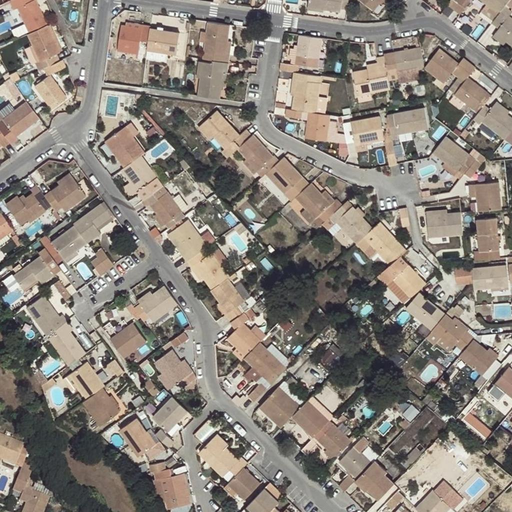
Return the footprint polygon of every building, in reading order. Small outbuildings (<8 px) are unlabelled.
[(10,0),(14,9),(19,7),(30,33),(48,25),(36,0),(10,0)] [(342,8),(349,9),(349,0),(308,0),(308,7),(326,9),(341,12),(342,8)] [(359,0),(375,12),(381,4),(383,0),(359,0)] [(451,0),(448,4),(455,10),(462,0),(451,0)] [(469,0),(462,0),(455,10),(461,14),(471,1),(469,0)] [(481,0),(487,4),(499,14),(506,6),(510,0),(481,0)] [(397,12),(402,15),(408,6),(403,3),(397,12)] [(499,14),(487,4),(484,8),(496,18),(499,14)] [(496,18),(492,23),(499,28),(496,32),(507,41),(511,44),(511,18),(509,16),(511,13),(511,10),(506,6),(499,14),(496,18)] [(11,17),(0,22),(0,32),(0,33),(15,26),(11,17)] [(231,24),(209,21),(203,59),(213,60),(229,63),(230,55),(226,54),(228,41),(231,24)] [(63,51),(51,24),(48,25),(60,52),(63,51)] [(50,65),(60,61),(56,54),(60,52),(48,25),(30,33),(27,34),(32,45),(39,61),(36,62),(39,70),(44,67),(50,65)] [(151,29),(151,26),(144,25),(143,29),(126,26),(121,25),(118,50),(139,53),(141,41),(149,42),(151,29)] [(149,42),(147,58),(166,60),(167,53),(177,54),(180,33),(151,29),(149,42)] [(504,45),(507,41),(496,32),(492,36),(504,45)] [(317,68),(322,38),(300,35),(296,65),(317,68)] [(39,61),(32,45),(29,47),(36,62),(39,61)] [(419,69),(425,68),(421,47),(384,54),(385,57),(389,80),(399,78),(398,73),(409,71),(419,69)] [(453,73),(457,77),(469,62),(464,58),(460,64),(459,63),(458,65),(450,59),(451,57),(440,48),(425,68),(445,83),(453,73)] [(389,80),(385,57),(377,58),(378,63),(367,65),(368,70),(353,73),(358,95),(391,88),(389,80)] [(459,63),(451,57),(450,59),(458,65),(459,63)] [(67,66),(64,59),(60,61),(50,65),(53,73),(67,66)] [(201,78),(198,96),(220,99),(222,86),(225,70),(228,71),(229,63),(213,60),(213,62),(203,61),(201,78)] [(296,65),(281,62),(280,70),(295,72),(303,73),(303,70),(296,68),(296,65)] [(484,104),(492,95),(478,85),(468,77),(471,73),(476,67),(469,62),(457,77),(464,82),(455,94),(465,102),(478,112),(484,104)] [(50,65),(44,67),(48,75),(50,74),(53,73),(50,65)] [(419,69),(409,71),(410,81),(421,78),(419,69)] [(10,75),(11,77),(14,81),(21,78),(18,71),(10,75)] [(316,112),(321,75),(303,73),(295,72),(294,81),(298,81),(296,95),(294,109),(303,110),(309,111),(316,112)] [(481,81),(471,73),(468,77),(478,85),(481,81)] [(67,98),(50,74),(35,86),(52,109),(67,98)] [(14,81),(11,77),(6,81),(9,86),(14,81)] [(465,102),(455,94),(451,99),(461,107),(465,102)] [(28,127),(40,118),(27,100),(0,120),(0,129),(10,143),(11,144),(18,139),(16,136),(28,127)] [(495,105),(508,115),(511,111),(497,100),(495,105)] [(169,135),(139,104),(139,109),(165,138),(169,135)] [(484,104),(478,112),(473,119),(480,125),(483,121),(506,139),(509,133),(511,129),(511,118),(508,115),(495,105),(491,110),(484,104)] [(391,129),(393,140),(400,139),(399,134),(416,131),(429,128),(425,108),(388,115),(389,116),(391,129)] [(303,110),(294,109),(287,109),(286,116),(301,118),(302,118),(303,110)] [(222,152),(228,158),(238,149),(252,136),(246,129),(240,134),(217,110),(202,124),(214,137),(225,148),(222,152)] [(330,117),(331,114),(316,112),(309,111),(308,119),(307,127),(305,139),(334,142),(338,118),(330,117)] [(390,165),(398,164),(393,140),(391,129),(386,130),(384,131),(381,116),(351,122),(355,144),(371,141),(385,139),(390,165)] [(302,118),(301,118),(300,126),(307,127),(308,119),(302,118)] [(210,141),(214,137),(202,124),(198,128),(210,141)] [(143,155),(145,153),(126,126),(106,141),(114,151),(116,150),(122,159),(120,161),(125,168),(143,155)] [(16,136),(18,139),(30,130),(28,127),(16,136)] [(0,146),(2,145),(4,147),(10,143),(0,129),(0,146)] [(466,129),(461,135),(466,138),(471,132),(466,129)] [(265,146),(254,134),(252,136),(238,149),(247,159),(258,171),(263,177),(266,173),(280,161),(275,156),(274,156),(269,151),(265,146)] [(465,174),(477,159),(446,136),(433,153),(445,162),(458,172),(459,170),(465,174)] [(371,141),(355,144),(356,153),(369,150),(368,146),(372,145),(371,141)] [(116,150),(114,151),(120,161),(122,159),(116,150)] [(482,164),(486,158),(480,153),(477,159),(482,164)] [(125,168),(122,170),(132,184),(134,182),(141,192),(139,194),(144,201),(162,187),(165,185),(143,155),(125,168)] [(293,166),(284,157),(282,159),(290,168),(293,166)] [(258,171),(247,159),(243,162),(254,175),(258,171)] [(269,176),(291,201),(296,197),(310,184),(293,166),(290,168),(282,159),(280,161),(266,173),(269,176)] [(482,164),(477,159),(465,174),(471,178),(482,164)] [(455,176),(458,172),(445,162),(442,167),(455,176)] [(455,176),(460,180),(465,174),(459,170),(458,172),(455,176)] [(59,184),(72,175),(70,172),(57,181),(59,184)] [(263,177),(259,180),(262,183),(269,176),(266,173),(263,177)] [(59,184),(46,194),(55,207),(56,211),(62,207),(65,211),(87,195),(72,175),(59,184)] [(134,182),(132,184),(139,194),(141,192),(134,182)] [(471,202),(472,211),(502,209),(500,182),(476,184),(477,197),(477,202),(471,202)] [(46,194),(37,183),(29,189),(32,193),(27,196),(21,200),(19,197),(17,195),(5,204),(21,225),(28,220),(43,209),(47,213),(55,207),(46,194)] [(309,224),(315,230),(322,223),(342,204),(337,199),(335,200),(326,190),(322,194),(311,183),(310,184),(296,197),(306,208),(315,218),(309,224)] [(470,198),(477,197),(476,184),(469,185),(470,198)] [(162,187),(144,201),(148,205),(151,203),(157,213),(165,224),(183,212),(183,211),(189,206),(180,193),(173,198),(168,191),(166,193),(162,187)] [(114,214),(104,200),(102,202),(111,216),(114,214)] [(353,206),(347,200),(342,204),(348,211),(353,206)] [(102,202),(73,222),(75,225),(87,242),(100,233),(99,230),(96,226),(111,216),(102,202)] [(343,227),(356,242),(364,235),(372,228),(363,217),(356,210),(353,206),(348,211),(342,204),(322,223),(334,236),(343,227)] [(356,210),(363,217),(366,214),(359,206),(356,210)] [(315,218),(306,208),(300,213),(309,224),(315,218)] [(402,226),(410,225),(407,208),(400,209),(402,226)] [(31,223),(47,213),(43,209),(28,220),(31,223)] [(463,234),(461,212),(448,213),(448,210),(426,212),(429,237),(463,234)] [(58,221),(62,219),(56,211),(53,214),(58,221)] [(14,230),(1,212),(0,213),(0,232),(4,230),(7,234),(14,230)] [(165,224),(157,213),(155,215),(162,226),(165,224)] [(114,220),(111,216),(96,226),(99,230),(114,220)] [(500,250),(497,218),(477,220),(480,252),(480,260),(499,258),(499,250),(500,250)] [(182,255),(187,261),(206,247),(208,246),(189,219),(168,234),(173,241),(175,239),(185,252),(182,255)] [(364,235),(390,265),(406,250),(380,221),(372,228),(364,235)] [(87,242),(75,225),(51,242),(63,259),(77,249),(87,242)] [(20,244),(23,242),(16,234),(13,236),(20,244)] [(175,239),(173,241),(182,255),(185,252),(175,239)] [(210,253),(206,247),(187,261),(192,267),(195,265),(204,278),(212,289),(228,277),(230,276),(212,252),(210,253)] [(107,270),(114,264),(102,248),(95,253),(98,257),(107,270)] [(80,253),(77,249),(63,259),(66,263),(80,253)] [(55,274),(41,255),(13,275),(24,291),(39,280),(42,284),(55,274)] [(243,260),(247,264),(253,260),(250,255),(243,260)] [(91,262),(100,274),(107,270),(98,257),(91,262)] [(195,265),(192,267),(201,280),(204,278),(195,265)] [(411,298),(426,283),(409,265),(393,279),(411,298)] [(472,269),(474,289),(490,288),(509,286),(507,265),(472,269)] [(212,289),(211,290),(219,303),(227,313),(227,316),(231,322),(243,313),(238,306),(245,301),(238,292),(228,277),(212,289)] [(62,279),(56,282),(66,299),(71,296),(62,279)] [(140,303),(134,308),(144,321),(150,317),(154,322),(178,304),(178,303),(165,285),(154,293),(140,303)] [(238,292),(245,301),(250,297),(252,296),(246,287),(238,292)] [(137,299),(140,303),(154,293),(151,290),(137,299)] [(405,309),(433,331),(446,314),(420,292),(405,309)] [(54,330),(67,321),(61,313),(59,315),(50,303),(43,294),(26,307),(47,335),(54,330)] [(59,315),(61,313),(53,302),(50,303),(59,315)] [(227,313),(219,303),(217,305),(220,310),(227,316),(227,313)] [(410,314),(402,306),(394,315),(403,322),(410,314)] [(281,317),(283,319),(292,309),(290,307),(281,317)] [(243,313),(231,322),(236,328),(227,339),(235,347),(246,356),(260,342),(261,341),(251,330),(244,323),(249,319),(245,312),(243,313)] [(446,314),(433,331),(441,337),(437,343),(449,352),(455,345),(466,331),(459,325),(462,321),(456,317),(454,320),(446,314)] [(73,329),(67,321),(54,330),(55,332),(48,337),(69,365),(86,353),(71,331),(73,329)] [(111,321),(103,326),(124,357),(147,341),(133,322),(118,332),(111,321)] [(251,330),(261,341),(267,335),(256,325),(251,330)] [(184,330),(171,340),(175,347),(189,337),(184,330)] [(466,331),(455,345),(456,347),(468,333),(466,331)] [(453,351),(459,357),(475,338),(468,333),(456,347),(453,351)] [(482,341),(483,335),(477,335),(475,338),(481,343),(482,341)] [(459,357),(483,376),(496,360),(486,352),(488,350),(481,343),(475,338),(459,357)] [(246,356),(244,358),(255,367),(265,378),(268,380),(284,364),(283,364),(269,350),(260,342),(246,356)] [(138,361),(151,349),(146,343),(133,356),(138,361)] [(333,363),(343,349),(335,343),(325,357),(333,363)] [(269,350),(283,364),(287,360),(273,345),(269,350)] [(233,349),(244,359),(244,358),(246,356),(235,347),(233,349)] [(486,352),(496,360),(501,355),(491,347),(488,350),(486,352)] [(185,365),(182,361),(172,348),(155,361),(163,372),(173,386),(193,371),(187,363),(185,365)] [(287,360),(291,364),(297,358),(293,355),(287,360)] [(143,362),(148,373),(158,369),(154,358),(143,362)] [(125,372),(115,359),(109,363),(115,372),(118,377),(125,372)] [(102,388),(104,386),(87,362),(69,374),(78,387),(87,399),(102,388)] [(115,372),(109,363),(106,365),(112,374),(115,372)] [(265,378),(255,367),(249,373),(260,383),(261,383),(265,378)] [(511,368),(509,367),(496,384),(511,396),(511,368)] [(38,371),(35,373),(42,385),(46,382),(38,371)] [(173,386),(163,372),(158,376),(169,389),(173,386)] [(78,387),(69,374),(65,377),(74,389),(78,387)] [(153,397),(160,392),(150,380),(144,384),(153,397)] [(268,415),(281,428),(292,417),(308,401),(286,380),(262,405),(270,413),(268,415)] [(249,396),(255,402),(267,389),(261,383),(260,383),(260,384),(256,388),(249,395),(249,396)] [(247,393),(249,395),(256,388),(254,385),(247,393)] [(87,399),(83,402),(100,426),(120,412),(117,408),(109,396),(102,388),(87,399)] [(109,396),(117,408),(120,406),(112,394),(109,396)] [(188,411),(173,396),(153,417),(168,432),(177,422),(188,411)] [(330,421),(308,400),(308,401),(292,417),(314,437),(330,421)] [(260,406),(268,415),(270,413),(262,405),(260,406)] [(405,430),(416,418),(412,415),(401,425),(405,430)] [(145,432),(147,431),(137,418),(119,430),(139,457),(155,445),(145,432)] [(210,420),(196,433),(204,441),(218,427),(210,420)] [(181,426),(177,422),(168,432),(172,435),(181,426)] [(327,450),(336,458),(352,442),(334,425),(318,441),(327,450)] [(162,429),(156,434),(169,447),(174,441),(162,429)] [(148,430),(147,431),(145,432),(155,445),(157,443),(148,430)] [(30,447),(0,434),(0,458),(22,467),(23,463),(30,447)] [(225,449),(226,448),(229,445),(217,434),(213,438),(225,449)] [(244,467),(248,463),(242,457),(239,460),(226,448),(225,449),(213,438),(199,453),(224,477),(230,470),(236,475),(244,467)] [(312,439),(302,450),(307,455),(317,444),(312,439)] [(352,474),(357,479),(373,463),(355,445),(339,461),(348,470),(352,474)] [(412,465),(423,454),(418,449),(407,460),(412,465)] [(324,453),(333,461),(336,458),(327,450),(324,453)] [(376,459),(373,463),(385,475),(388,472),(376,459)] [(425,465),(419,460),(408,472),(414,477),(425,465)] [(149,465),(151,472),(154,471),(167,469),(165,461),(149,465)] [(33,467),(23,463),(22,467),(21,469),(31,473),(33,467)] [(368,489),(378,500),(394,484),(385,475),(373,463),(357,479),(368,489)] [(261,483),(244,467),(236,475),(228,483),(245,499),(261,483)] [(172,475),(170,468),(167,469),(154,471),(156,480),(162,478),(168,508),(190,503),(188,495),(186,496),(184,486),(187,485),(184,472),(172,475)] [(21,469),(13,490),(21,494),(18,500),(26,503),(22,511),(43,511),(49,498),(31,491),(32,488),(28,487),(31,479),(29,478),(31,473),(21,469)] [(339,486),(344,491),(355,481),(350,476),(349,476),(339,486)] [(357,479),(355,481),(366,492),(368,489),(357,479)] [(285,496),(271,481),(265,487),(280,501),(285,496)] [(419,493),(425,498),(434,490),(428,484),(419,493)] [(280,501),(265,487),(247,506),(253,511),(281,511),(282,511),(275,506),(280,501)] [(221,490),(219,492),(224,497),(228,492),(223,488),(221,490)] [(416,508),(420,511),(447,511),(452,507),(450,505),(434,490),(425,498),(416,508)] [(398,491),(386,503),(393,508),(404,496),(398,491)] [(457,498),(450,505),(452,507),(456,511),(461,511),(466,507),(457,498)]
